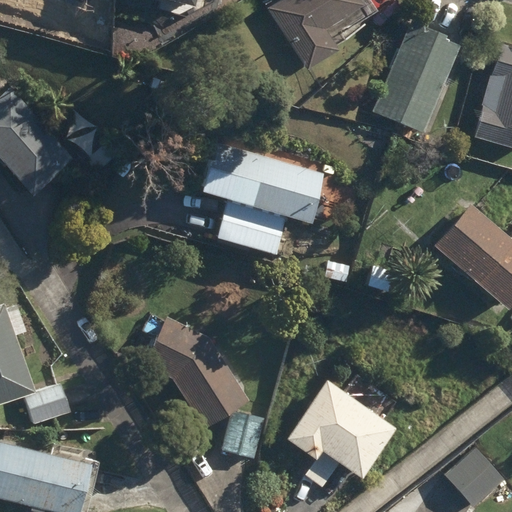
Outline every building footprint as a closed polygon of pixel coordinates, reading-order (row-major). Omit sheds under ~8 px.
[(284,0),(268,11),(309,70),(339,50),(337,47),(349,39),(346,34),(379,12),(370,0),(284,0)] [(371,119),(423,140),(461,46),(446,40),(447,36),(411,21),(408,26),(401,23),(391,46),(399,49),(371,119)] [(475,139),(511,148),(511,50),(499,47),(475,139)] [(0,158),(19,180),(33,195),(74,160),(11,88),(0,98),(0,158)] [(201,194),(311,224),(325,174),(215,144),(201,194)] [(94,168),(107,172),(116,163),(114,151),(101,146),(91,154),(94,168)] [(437,247),(511,311),(511,309),(511,239),(477,209),(482,204),(468,192),(455,207),(464,215),(437,247)] [(216,238),(277,256),(287,220),(226,202),(216,238)] [(324,276),(347,282),(350,268),(328,262),(324,276)] [(0,405),(24,397),(34,426),(71,413),(60,384),(37,392),(17,336),(24,333),(15,305),(6,308),(5,303),(0,304),(0,405)] [(172,378),(205,431),(250,402),(210,339),(167,318),(144,364),(172,378)] [(304,476),(322,489),(340,464),(362,479),(397,429),(328,381),(287,440),(315,460),(304,476)] [(223,452),(254,459),(264,420),(240,413),(232,418),(223,452)] [(44,511),(45,511),(50,511),(80,511),(92,465),(0,442),(0,500),(32,508),(31,511),(44,511)] [(450,481),(475,508),(505,481),(480,454),(450,481)]
